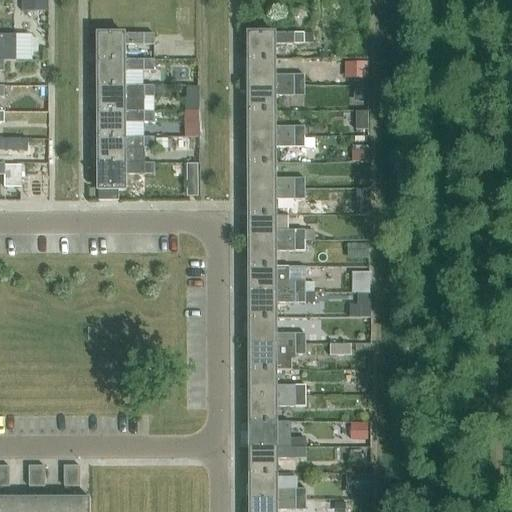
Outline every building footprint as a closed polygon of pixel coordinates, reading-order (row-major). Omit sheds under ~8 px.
[(304,46),(304,44),(304,35),(248,35),(249,62),(275,61),(275,46),(304,46)] [(98,62),(125,62),(125,47),(154,47),(154,36),(98,36),(98,54),(98,62)] [(249,88),(304,87),(304,76),(275,76),(275,61),(249,62),(249,88)] [(98,88),(125,88),(125,73),(154,73),(154,62),(125,62),(98,62),(98,67),(98,79),(98,88)] [(249,114),(275,113),(275,98),(304,98),(304,87),(249,88),(249,114)] [(137,114),(137,99),(154,99),(154,88),(125,88),(98,88),(98,93),(98,106),(98,114),(137,114)] [(361,97),(349,97),(348,116),(361,116),(361,97)] [(249,139),(304,139),(304,128),(276,128),(275,113),(249,114),(249,139)] [(154,114),(137,114),(98,114),(98,119),(98,131),(98,140),(125,140),(125,125),(154,125),(154,114)] [(125,140),(98,140),(99,166),(125,165),(145,165),(145,151),(154,150),(154,139),(125,140)] [(249,165),(276,165),(276,150),(304,150),(304,139),(249,139),(249,165)] [(173,155),(173,181),(190,181),(190,156),(173,155)] [(155,176),(155,165),(154,165),(145,165),(125,165),(99,166),(99,171),(99,182),(99,203),(118,203),(118,193),(126,193),(126,176),(155,176)] [(249,191),(304,191),(304,180),(276,180),(276,165),(249,165),(249,191)] [(249,217),(276,217),(276,202),(304,202),(304,191),(249,191),(249,217)] [(250,243),(305,243),(304,232),(276,232),(276,217),(249,217),(250,243)] [(339,242),(360,241),(359,225),(338,226),(339,242)] [(276,269),(276,268),(276,254),(305,253),(305,243),(250,243),(250,269),(276,269)] [(332,255),(331,277),(362,278),(362,255),(332,255)] [(305,294),(305,283),(289,284),(289,269),(291,269),(291,268),(276,268),(276,269),(250,269),(250,295),(305,294)] [(250,321),(276,321),(276,305),(305,305),(305,294),(250,295),(250,321)] [(250,346),(305,346),(305,335),(276,335),(276,321),(250,321),(250,346)] [(289,360),(289,357),(305,357),(305,346),(250,346),(250,372),(277,372),(291,372),(291,360),(289,360)] [(277,387),(277,372),(250,372),(250,398),(305,397),(305,387),(277,387)] [(250,424),(277,424),(277,408),(305,408),(305,397),(250,398),(250,424)] [(341,408),(345,425),(362,421),(358,404),(341,408)] [(277,424),(250,424),(250,450),(304,449),(304,440),(289,440),(289,424),(277,424)] [(306,460),(306,450),(306,449),(304,449),(250,450),(250,476),(277,475),(277,461),(306,460)] [(339,466),(360,467),(360,458),(339,457),(339,466)] [(29,488),(37,488),(37,468),(29,468),(29,488)] [(64,488),(72,488),(72,468),(64,468),(64,488)] [(277,490),(277,479),(293,479),(293,475),(277,475),(250,476),(250,501),(306,501),(305,490),(277,490)] [(1,511),(19,511),(19,500),(2,500),(1,511)] [(19,511),(37,511),(37,500),(19,500),(19,511)] [(37,511),(54,511),(55,500),(37,500),(37,511)] [(54,511),(72,511),(72,500),(55,500),(54,511)] [(72,500),(72,511),(90,511),(90,500),(72,500)] [(306,511),(306,502),(306,501),(250,501),(250,511),(277,511),(306,511)]
